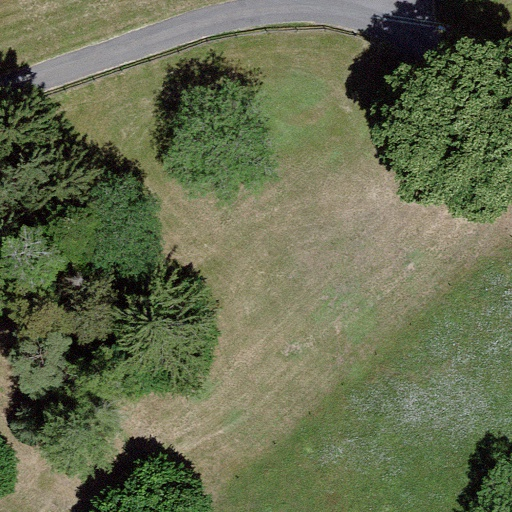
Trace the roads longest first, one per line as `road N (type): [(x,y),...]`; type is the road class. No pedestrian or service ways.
road 1 (unclassified): [(0,97),(223,20),(294,6),(379,19)]
road 2 (unclassified): [(511,143),(432,48),(379,19)]
